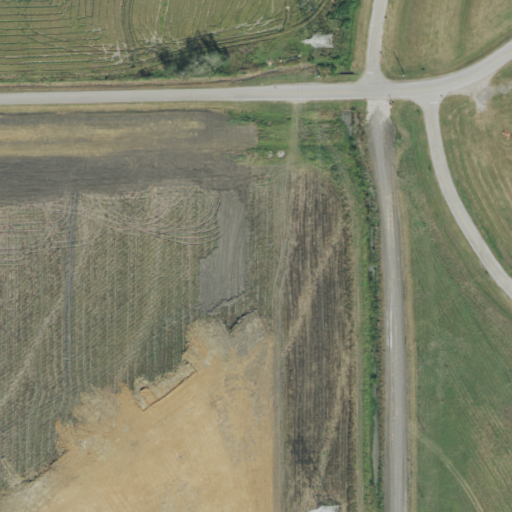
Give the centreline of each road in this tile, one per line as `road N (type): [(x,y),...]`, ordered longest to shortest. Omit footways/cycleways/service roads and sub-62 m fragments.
road 1 (tertiary): [(0,96),(440,89),(511,54)]
road 2 (tertiary): [(430,89),(447,191),(511,290)]
